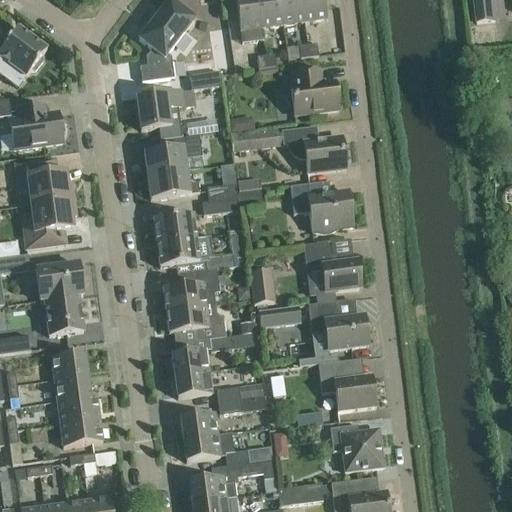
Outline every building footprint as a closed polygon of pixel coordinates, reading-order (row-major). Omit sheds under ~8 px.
[(261,31),(257,0),(235,0),(240,34),(241,34),(242,46),(262,43),(261,31)] [(283,28),(279,0),(257,0),(261,31),(283,28)] [(305,25),(301,0),(279,0),(283,28),(305,25)] [(301,0),(305,25),(326,22),(323,0),(301,0)] [(474,0),(474,1),(477,25),(480,24),(495,23),(492,0),(474,0)] [(168,4),(139,43),(151,52),(146,60),(147,69),(140,69),(142,85),(174,81),(171,59),(168,57),(183,37),(193,23),(168,4)] [(0,80),(16,93),(26,80),(34,69),(47,53),(18,31),(8,44),(0,38),(0,80)] [(316,46),(307,48),(309,60),(318,59),(316,46)] [(291,63),(309,60),(307,48),(290,50),(291,63)] [(274,57),(265,58),(267,71),(276,69),(274,57)] [(267,71),(265,58),(256,59),(258,72),(267,71)] [(191,78),(219,74),(218,64),(189,68),(191,78)] [(219,74),(191,78),(191,79),(189,79),(191,94),(221,90),(219,74)] [(318,74),(298,76),(293,77),(294,90),(291,91),(294,118),(338,113),(335,85),(320,87),(318,74)] [(141,134),(160,131),(171,130),(168,112),(183,110),(181,94),(136,100),(141,134)] [(505,102),(495,103),(496,113),(506,111),(505,102)] [(0,120),(11,119),(8,103),(0,104),(0,120)] [(41,110),(21,113),(17,113),(18,122),(10,124),(14,153),(62,146),(58,117),(43,119),(41,110)] [(241,121),(229,122),(230,134),(242,133),(241,121)] [(316,130),(297,132),(281,134),(283,149),(289,148),(290,152),(292,155),(294,158),(298,160),(302,161),(305,161),(307,177),(345,173),(341,141),(318,144),(316,130)] [(245,147),(250,146),(248,136),(230,139),(232,152),(239,151),(239,154),(245,153),(245,147)] [(147,180),(187,174),(185,162),(202,159),(199,138),(170,142),(172,153),(144,157),(147,180)] [(511,139),(503,140),(505,160),(511,159),(511,139)] [(30,209),(70,204),(66,175),(48,177),(46,163),(15,167),(18,196),(28,194),(30,209)] [(188,187),(187,174),(147,180),(150,203),(190,198),(190,197),(199,196),(198,185),(188,187)] [(237,184),(238,195),(260,192),(259,182),(237,184)] [(329,235),(335,232),(353,230),(348,196),(321,199),(320,186),(300,189),(289,190),(293,218),(309,216),(312,235),(316,235),(323,236),(329,235)] [(208,206),(237,202),(237,196),(235,187),(206,191),(208,206)] [(259,193),(237,196),(237,202),(239,211),(261,208),(259,193)] [(237,202),(208,206),(202,206),(203,219),(239,214),(239,211),(237,202)] [(70,204),(30,209),(32,223),(23,224),(26,253),(58,249),(56,234),(74,232),(70,204)] [(156,247),(196,242),(192,218),(153,223),(156,247)] [(199,265),(196,242),(156,247),(160,271),(199,265)] [(325,296),(341,294),(360,291),(357,264),(341,266),(340,261),(337,258),(332,259),(330,245),(302,248),(305,271),(321,269),(325,296)] [(0,277),(30,273),(28,258),(0,261),(0,277)] [(232,258),(205,262),(206,275),(217,273),(234,271),(232,258)] [(40,304),(82,299),(78,267),(36,273),(40,304)] [(198,287),(163,292),(166,314),(205,309),(216,307),(214,296),(220,295),(217,273),(206,275),(196,276),(198,287)] [(266,280),(248,282),(253,308),(275,305),(271,280),(266,280)] [(248,291),(238,292),(239,302),(249,301),(248,291)] [(82,299),(40,304),(40,305),(44,304),(49,340),(83,335),(78,300),(82,299)] [(328,354),(348,352),(368,349),(364,319),(337,323),(334,305),(308,308),(311,337),(326,335),(328,354)] [(205,309),(166,314),(169,337),(197,333),(198,344),(209,343),(226,340),(223,319),(207,321),(205,309)] [(298,309),(258,314),(260,331),(300,326),(298,309)] [(241,327),(242,339),(253,337),(252,326),(241,327)] [(0,341),(0,358),(30,354),(27,338),(0,341)] [(226,340),(209,343),(211,355),(233,352),(232,340),(226,340)] [(175,380),(209,375),(206,353),(172,358),(175,380)] [(54,384),(87,379),(84,357),(51,362),(54,384)] [(314,361),(298,363),(299,370),(318,368),(325,367),(338,365),(337,358),(329,359),(314,361)] [(335,396),(338,415),(375,411),(371,379),(351,382),(347,379),(345,364),(338,365),(325,367),(318,368),(321,397),(335,396)] [(212,397),(209,375),(175,380),(178,402),(212,397)] [(8,390),(17,389),(15,376),(6,377),(8,390)] [(90,400),(87,379),(54,384),(57,405),(90,401),(90,400)] [(216,394),(218,406),(245,402),(264,400),(262,387),(216,394)] [(17,389),(8,390),(10,403),(18,401),(17,389)] [(96,399),(90,400),(90,401),(57,405),(60,428),(99,422),(96,399)] [(264,400),(245,402),(247,415),(266,412),(264,400)] [(245,402),(218,406),(219,419),(247,415),(245,402)] [(320,415),(304,417),(306,429),(322,427),(320,415)] [(200,418),(180,421),(183,443),(217,438),(214,416),(200,418)] [(8,435),(17,434),(15,421),(6,422),(8,435)] [(102,445),(99,422),(60,428),(63,451),(102,445)] [(357,428),(330,432),(333,455),(342,454),(345,476),(383,471),(378,433),(358,436),(357,428)] [(17,434),(8,435),(9,447),(18,446),(17,434)] [(217,438),(183,443),(186,465),(206,462),(220,460),(220,457),(224,457),(226,469),(249,466),(247,454),(234,455),(231,437),(217,438)] [(284,437),(274,438),(275,448),(285,447),(284,437)] [(21,467),(18,446),(9,447),(12,468),(21,467)] [(116,454),(94,457),(95,465),(96,470),(118,467),(116,454)] [(94,457),(81,458),(83,467),(84,467),(86,479),(97,478),(96,470),(95,465),(94,457)] [(83,467),(81,458),(69,460),(70,469),(83,467)] [(249,466),(226,469),(227,479),(228,480),(228,482),(236,481),(251,479),(263,477),(266,497),(277,495),(277,493),(274,476),(272,463),(249,466)] [(51,469),(38,470),(40,479),(52,478),(51,469)] [(38,470),(26,472),(27,481),(39,479),(40,479),(38,470)] [(0,475),(0,484),(8,484),(7,475),(0,475)] [(223,480),(189,484),(192,506),(226,502),(233,501),(231,487),(237,486),(237,485),(236,481),(228,482),(228,480),(227,479),(223,480)] [(359,483),(330,487),(333,511),(388,511),(386,496),(361,499),(359,483)] [(320,488),(277,493),(277,495),(279,511),(322,506),(320,488)] [(87,505),(88,511),(111,511),(110,501),(87,505)] [(226,502),(192,506),(192,511),(235,511),(234,501),(233,501),(226,502)]
